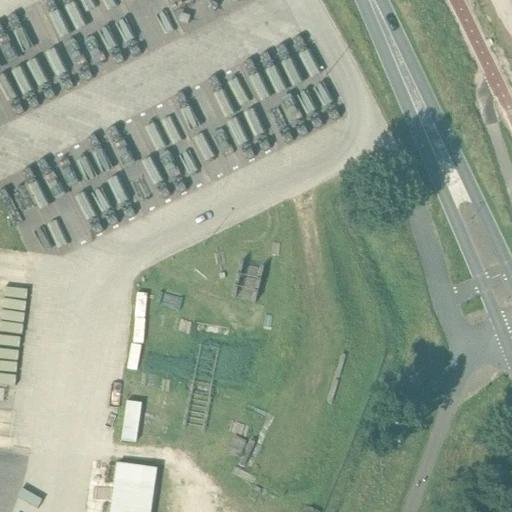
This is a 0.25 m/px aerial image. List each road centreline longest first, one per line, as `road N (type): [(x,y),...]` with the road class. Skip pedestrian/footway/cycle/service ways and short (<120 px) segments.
road 1 (secondary): [(422,113),(449,208),(505,341)]
road 2 (secondary): [(511,273),(422,113)]
road 3 (unclassified): [(407,511),(464,360)]
road 4 (secondary): [(369,0),(422,113)]
